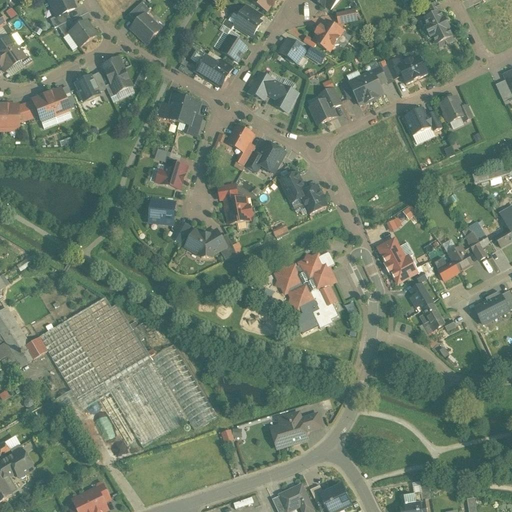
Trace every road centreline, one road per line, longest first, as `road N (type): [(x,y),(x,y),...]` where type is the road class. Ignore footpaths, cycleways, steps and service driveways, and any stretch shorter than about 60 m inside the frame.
road 1 (residential): [(183,507),(328,448)]
road 2 (residential): [(372,337),(414,350),(461,382),(511,382)]
road 3 (residential): [(122,45),(32,91),(0,90)]
road 4 (residential): [(122,45),(228,108)]
road 5 (residential): [(328,448),(356,402),(372,337)]
road 6 (residential): [(228,108),(299,12)]
